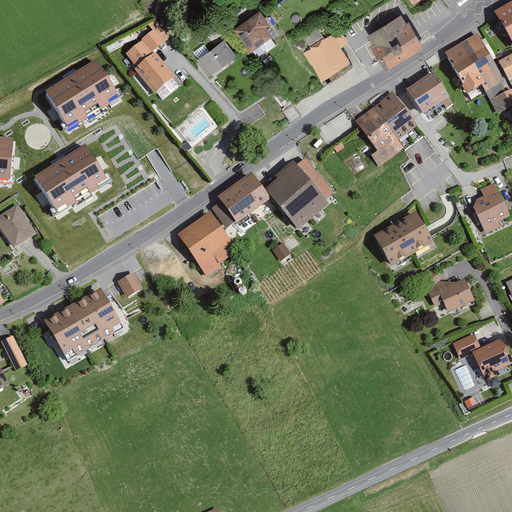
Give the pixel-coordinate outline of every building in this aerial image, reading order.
[(511,3),(495,14),(511,43),(511,3)] [(270,25),(258,9),(234,28),(251,50),(271,35),(266,28),(270,25)] [(406,22),(401,13),(366,34),(372,43),(370,44),(385,69),(424,46),(409,20),(406,22)] [(349,41),(340,28),(303,52),(321,79),(350,60),(341,46),(349,41)] [(504,84),(478,37),(445,55),(469,98),(484,90),(486,94),(504,84)] [(209,75),(236,55),(224,39),(197,59),(209,75)] [(142,42),(126,55),(137,68),(134,70),(154,95),(175,78),(156,53),(153,56),(142,42)] [(511,55),(499,63),(508,81),(511,78),(511,55)] [(72,78),(46,93),(67,128),(77,123),(79,126),(110,107),(108,103),(118,97),(97,62),(72,78)] [(450,98),(434,73),(406,91),(422,117),(450,98)] [(511,89),(490,99),(497,115),(511,108),(511,89)] [(392,94),(373,108),(398,141),(417,127),(392,94)] [(404,149),(398,141),(373,108),(355,122),(377,152),(371,157),(379,167),(404,149)] [(0,140),(0,181),(10,182),(13,141),(0,140)] [(85,148),(34,179),(56,214),(66,208),(68,211),(77,206),(74,200),(87,192),(90,197),(99,192),(97,188),(107,182),(85,148)] [(278,181),(265,192),(298,232),(329,207),(325,201),(333,194),(305,160),(297,167),(293,163),(275,177),(278,181)] [(252,175),(218,199),(237,225),(270,201),(252,175)] [(510,218),(494,184),(480,190),(483,197),(476,200),(473,210),(485,235),(500,228),(498,223),(510,218)] [(37,236),(17,205),(0,216),(0,229),(14,251),(37,236)] [(209,213),(178,236),(206,275),(233,256),(230,251),(234,248),(209,213)] [(416,213),(375,236),(392,268),(434,245),(416,213)] [(280,260),(290,253),(283,243),(273,249),(280,260)] [(441,283),(442,282),(435,269),(419,278),(425,290),(427,290),(441,283)] [(133,272),(116,280),(125,298),(142,289),(133,272)] [(448,314),(475,301),(465,280),(455,284),(441,283),(427,290),(434,309),(443,304),(448,314)] [(102,291),(45,323),(67,362),(124,330),(102,291)] [(474,335),(452,345),(460,360),(472,354),(481,350),(474,335)] [(29,367),(14,338),(1,345),(16,374),(29,367)] [(511,365),(511,360),(502,340),(481,350),(472,354),(486,383),(500,377),(498,372),(511,365)] [(0,391),(11,387),(0,364),(0,391)]
